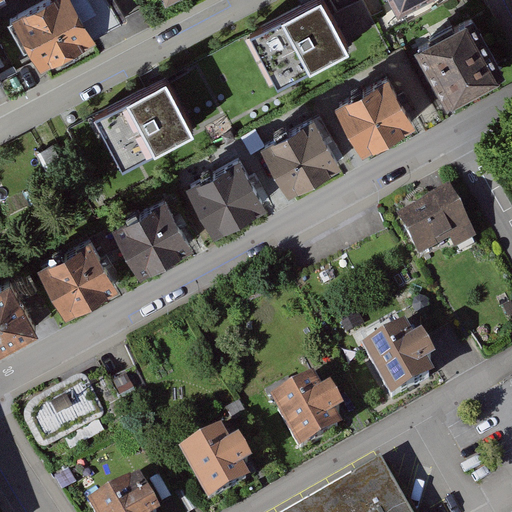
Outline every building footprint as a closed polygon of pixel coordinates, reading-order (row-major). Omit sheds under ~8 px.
[(83,0),(58,0),(20,21),(49,74),(107,43),(83,0)] [(334,0),(330,0),(199,67),(230,127),(299,91),(296,85),(360,52),(334,0)] [(399,0),(406,13),(432,0),(399,0)] [(472,13),(417,42),(448,101),(503,72),(472,13)] [(389,69),(336,98),(362,145),(416,116),(389,69)] [(179,76),(101,115),(130,172),(208,133),(179,76)] [(315,111),(262,139),(288,187),(341,159),(315,111)] [(254,129),(243,136),(252,151),(264,144),(254,129)] [(239,152),(187,179),(212,228),(264,201),(239,152)] [(166,191),(113,217),(141,271),(193,244),(166,191)] [(476,243),(448,195),(400,222),(422,261),(454,243),(459,252),(476,243)] [(344,254),(303,278),(318,304),(404,256),(389,229),(344,254)] [(91,234),(44,259),(70,308),(117,283),(91,234)] [(8,274),(0,278),(0,346),(37,326),(8,274)] [(362,320),(344,329),(350,340),(368,330),(362,320)] [(415,331),(373,354),(402,406),(444,383),(437,371),(448,365),(434,339),(423,345),(415,331)] [(122,374),(110,380),(119,397),(145,384),(136,367),(122,374)] [(24,421),(38,447),(43,449),(48,448),(100,419),(104,415),(103,409),(120,399),(119,397),(110,380),(107,376),(90,385),(85,377),(77,377),(32,401),(25,410),(24,421)] [(324,383),(281,406),(309,458),(351,435),(344,422),(354,417),(341,393),(332,398),(324,383)] [(233,434),(189,459),(218,510),(260,486),(253,474),(264,468),(251,444),(241,449),(233,434)] [(410,511),(380,459),(287,511),(410,511)] [(166,511),(150,481),(98,508),(100,511),(166,511)]
